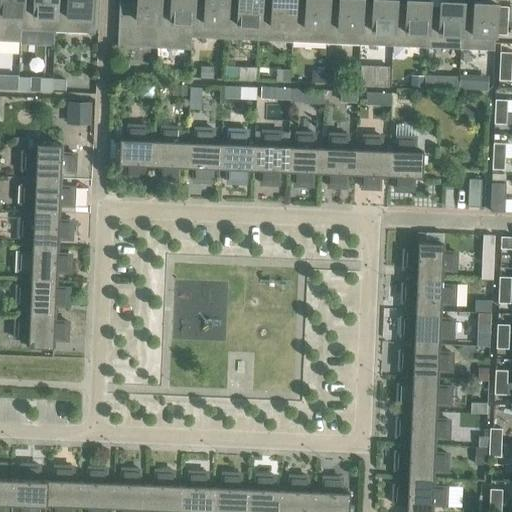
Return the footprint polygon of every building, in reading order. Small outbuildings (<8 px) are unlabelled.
[(21,0),(0,0),(0,41),(20,42),(21,30),(20,30),(21,0)] [(21,0),(20,30),(21,30),(54,32),(54,0),(21,0)] [(54,0),(54,32),(94,33),(95,0),(54,0)] [(158,48),(159,36),(157,36),(158,0),(118,0),(117,46),(158,48)] [(190,49),(191,0),(158,0),(157,36),(159,36),(158,48),(190,49)] [(223,51),(224,39),(225,0),(191,0),(190,49),(223,51)] [(225,0),(224,39),(257,40),(259,0),(225,0)] [(259,0),(257,40),(291,42),(293,0),(294,0),(293,0),(259,0)] [(291,42),(325,43),(326,2),(327,2),(327,0),(311,0),(312,1),(294,0),(293,0),(291,42)] [(325,43),(358,45),(360,3),(361,3),(360,0),(345,0),(345,2),(327,2),(326,2),(325,43)] [(358,45),(392,46),(394,4),(394,0),(379,0),(379,4),(361,3),(360,3),(358,45)] [(392,46),(425,47),(427,6),(428,6),(428,0),(412,0),(413,5),(394,4),(392,46)] [(425,47),(459,49),(461,7),(461,0),(446,0),(446,7),(428,6),(427,6),(425,47)] [(461,7),(459,49),(493,50),(494,43),(494,32),(494,20),(495,8),(495,0),(480,0),(480,8),(461,7)] [(509,9),(495,8),(494,20),(508,21),(509,9)] [(508,33),(508,21),(494,20),(494,32),(508,33)] [(499,52),(499,66),(511,67),(511,52),(499,52)] [(112,63),(112,73),(127,74),(127,64),(112,63)] [(200,66),(200,77),(212,78),(213,66),(200,66)] [(511,67),(499,66),(498,80),(510,81),(511,67)] [(225,67),(224,78),(237,78),(237,67),(225,67)] [(275,70),(275,81),(289,81),(289,70),(275,70)] [(311,70),(311,81),(322,82),(322,70),(311,70)] [(324,73),(324,83),(333,83),(333,73),(324,73)] [(460,74),(459,88),(471,89),(472,74),(460,74)] [(411,75),(410,89),(423,90),(423,76),(411,75)] [(425,75),(424,87),(437,88),(437,76),(425,75)] [(17,77),(17,90),(29,90),(29,77),(17,77)] [(40,77),(40,91),(51,91),(52,78),(40,77)] [(52,78),(52,90),(65,90),(65,79),(52,78)] [(140,84),(139,97),(154,98),(154,84),(140,84)] [(175,85),(175,94),(186,95),(186,85),(175,85)] [(224,86),(223,98),(239,98),(240,86),(224,86)] [(189,87),(189,98),(201,98),(201,87),(189,87)] [(260,87),(260,99),(275,99),(275,88),(260,87)] [(290,89),(289,101),(301,101),(301,89),(290,89)] [(378,92),(377,104),(389,104),(389,93),(378,92)] [(340,93),(339,102),(356,102),(356,93),(340,93)] [(494,99),(494,111),(506,112),(506,100),(494,99)] [(74,117),(89,118),(90,103),(75,102),(74,117)] [(506,112),(494,111),(493,123),(505,124),(506,112)] [(144,165),(152,165),(153,140),(145,140),(146,126),(128,126),(127,139),(119,139),(118,164),(126,164),(126,178),(143,179),(144,165)] [(178,166),(186,167),(187,142),(179,141),(179,128),(162,127),(161,141),(153,140),(152,165),(160,166),(159,179),(177,180),(178,166)] [(211,168),(219,168),(220,143),(212,143),(213,129),(195,128),(195,142),(187,142),(186,167),(194,167),(193,181),(211,181),(211,168)] [(245,169),(253,170),(254,144),(246,144),(246,131),(229,130),(228,143),(220,143),(219,168),(227,169),(227,182),(244,183),(245,169)] [(278,171),(286,171),(287,146),(279,146),(280,132),(262,131),(262,145),(254,144),(253,170),(261,170),(260,184),(278,184),(278,171)] [(312,172),(320,173),(321,147),(313,147),(313,133),(296,133),(295,146),(287,146),(286,171),(294,171),(294,185),(311,186),(312,172)] [(345,174),(353,174),(354,149),(346,148),(347,135),(329,134),(329,148),(321,147),(320,173),(328,173),(327,186),(345,187),(345,174)] [(379,175),(387,175),(388,150),(380,150),(381,136),(363,136),(362,149),(354,149),(353,174),(361,174),(361,188),(378,189),(379,175)] [(388,150),(387,175),(395,176),(394,189),(412,190),(412,176),(421,177),(422,152),(414,151),(414,138),(397,137),(396,151),(388,150)] [(492,143),(492,156),(504,156),(504,143),(492,143)] [(35,170),(34,178),(59,179),(60,171),(73,172),(74,154),(60,153),(61,145),(36,144),(35,152),(22,152),(21,169),(35,170)] [(504,156),(492,156),(491,169),(503,169),(504,156)] [(33,203),(33,212),(58,213),(58,205),(72,205),(73,188),(59,187),(59,179),(34,178),(34,186),(20,185),(19,203),(33,203)] [(481,179),(469,179),(468,205),(480,205),(481,179)] [(490,199),(504,200),(505,184),(491,183),(490,199)] [(490,199),(489,211),(504,212),(504,200),(490,199)] [(32,237),(31,245),(56,246),(57,238),(70,239),(71,221),(58,221),(58,213),(33,212),(32,220),(19,219),(18,237),(32,237)] [(499,248),(500,249),(511,249),(511,236),(500,236),(499,248)] [(416,268),(416,276),(441,277),(441,269),(455,270),(455,252),(442,252),(442,243),(417,242),(417,251),(403,250),(402,268),(416,268)] [(30,271),(30,279),(55,280),(55,272),(69,272),(70,255),(56,254),(56,246),(31,245),(31,253),(17,252),(17,270),(30,271)] [(415,302),(414,310),(439,311),(440,303),(453,304),(454,286),(440,285),(441,277),(416,276),(415,284),(402,284),(401,301),(415,302)] [(498,276),(497,290),(509,290),(510,277),(498,276)] [(29,304),(28,312),(54,313),(54,305),(68,306),(68,288),(55,288),(55,280),(30,279),(30,287),(16,286),(15,304),(29,304)] [(509,290),(497,290),(497,303),(509,303),(509,290)] [(474,299),(474,312),(490,312),(491,300),(474,299)] [(413,336),(413,343),(438,345),(438,337),(452,337),(452,320),(439,319),(439,311),(414,310),(414,318),(400,317),(399,335),(413,336)] [(54,313),(28,312),(28,320),(15,320),(14,337),(28,338),(27,347),(52,348),(53,339),(66,340),(67,322),(53,321),(54,313)] [(496,324),(496,336),(508,337),(508,325),(496,324)] [(477,331),(476,345),(488,346),(489,332),(477,331)] [(508,337),(496,336),(495,348),(507,349),(508,337)] [(412,369),(411,377),(436,378),(437,370),(450,371),(451,353),(437,353),(438,345),(413,343),(413,352),(399,351),(398,369),(412,369)] [(477,368),(477,380),(488,380),(488,368),(477,368)] [(494,370),(494,382),(506,382),(506,370),(494,370)] [(410,403),(410,411),(435,412),(435,404),(449,404),(450,387),(436,386),(436,378),(411,377),(411,385),(397,384),(397,402),(410,403)] [(506,382),(494,382),(493,394),(505,395),(506,382)] [(470,402),(470,413),(486,413),(486,403),(470,402)] [(409,436),(409,444),(433,445),(434,437),(447,438),(448,420),(435,420),(435,412),(410,411),(410,419),(396,418),(395,436),(409,436)] [(489,428),(488,440),(501,440),(501,428),(489,428)] [(478,437),(478,446),(488,447),(488,437),(478,437)] [(501,440),(488,440),(488,452),(500,452),(501,440)] [(407,470),(407,478),(432,479),(432,471),(446,471),(447,454),(433,453),(433,445),(409,444),(408,452),(395,452),(394,469),(407,470)] [(474,448),(474,464),(486,464),(487,448),(474,448)] [(2,511),(3,503),(11,503),(12,478),(4,477),(5,464),(0,463),(0,511),(2,511)] [(36,511),(37,504),(45,504),(46,479),(38,479),(38,465),(21,464),(20,478),(12,478),(11,503),(19,503),(18,511),(36,511)] [(69,511),(70,505),(78,506),(79,481),(72,480),(72,467),(54,466),(54,479),(46,479),(45,504),(53,505),(52,511),(69,511)] [(103,511),(104,507),(112,507),(113,482),(105,482),(106,468),(88,467),(87,481),(79,481),(78,506),(86,506),(85,511),(103,511)] [(137,511),(137,508),(145,509),(146,483),(138,483),(139,469),(121,469),(121,482),(113,482),(112,507),(120,507),(119,511),(137,511)] [(170,511),(171,510),(179,510),(180,485),(172,485),(173,471),(155,470),(154,484),(146,483),(145,509),(153,509),(153,511),(170,511)] [(204,511),(212,511),(214,486),(206,486),(206,472),(189,472),(188,485),(180,485),(179,510),(187,510),(186,511),(204,511)] [(246,511),(247,488),(239,487),(240,474),(222,473),(222,487),(214,486),(212,511),(220,511),(246,511)] [(279,511),(281,489),(273,489),(273,475),(256,474),(255,488),(247,488),(246,511),(279,511)] [(313,511),(314,491),(306,490),(307,477),(289,476),(289,489),(281,489),(279,511),(313,511)] [(314,491),(313,511),(347,511),(349,492),(340,492),(341,478),(323,477),(322,491),(314,491)] [(432,479),(407,478),(407,486),(393,485),(392,503),(406,503),(405,511),(430,511),(431,504),(445,505),(445,487),(432,487),(432,479)] [(489,489),(489,502),(500,502),(501,489),(489,489)] [(500,511),(500,502),(489,502),(488,511),(500,511)]
